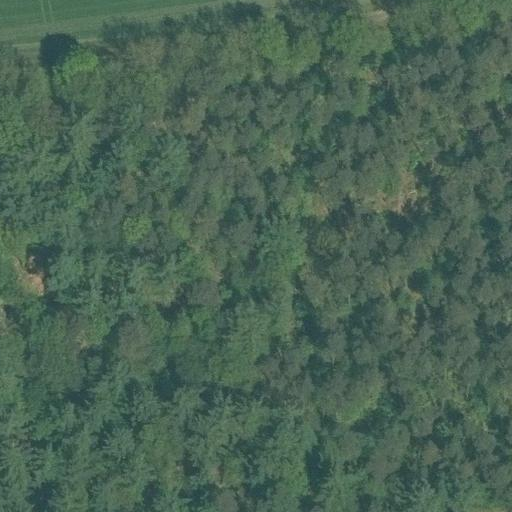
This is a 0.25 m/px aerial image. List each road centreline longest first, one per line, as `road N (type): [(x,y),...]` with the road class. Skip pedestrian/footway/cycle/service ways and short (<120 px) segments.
road 1 (track): [(0,70),(314,30),(429,0)]
road 2 (track): [(0,231),(32,511)]
